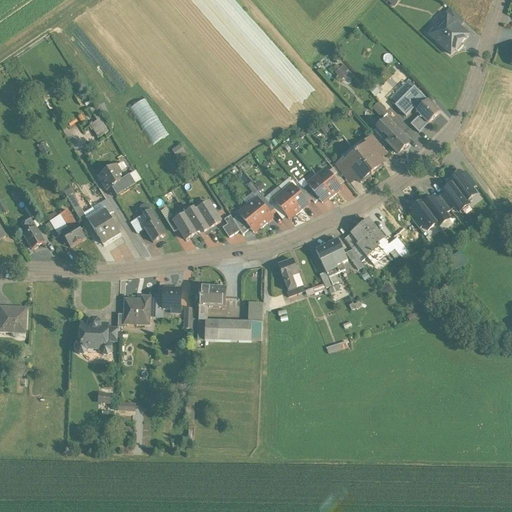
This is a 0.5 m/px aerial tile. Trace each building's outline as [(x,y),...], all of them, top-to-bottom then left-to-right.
[(463,22),(450,10),(445,16),(446,17),(447,17),(459,28),(463,22)] [(459,28),(447,17),(446,17),(429,36),(451,55),(468,36),(459,28)] [(344,67),(337,73),(342,79),(349,73),(344,67)] [(368,91),(375,98),(380,93),(373,86),(368,91)] [(414,88),(394,107),(405,118),(413,110),(416,113),(427,102),(414,88)] [(146,100),(131,110),(153,144),(167,135),(146,100)] [(433,103),(431,105),(427,102),(416,113),(420,117),(428,125),(439,114),(435,109),(437,107),(433,103)] [(106,103),(98,104),(99,112),(107,112),(106,103)] [(388,114),(378,104),(373,109),(382,119),(388,114)] [(419,133),(428,125),(420,117),(411,125),(419,133)] [(390,125),(385,120),(376,128),(388,140),(397,132),(390,125)] [(103,124),(93,131),(98,139),(108,131),(103,124)] [(409,144),(397,132),(388,140),(386,142),(398,155),(409,144)] [(382,150),(372,137),(364,143),(367,146),(368,145),(375,155),(382,150)] [(45,156),(51,151),(44,143),(38,147),(45,156)] [(375,155),(368,145),(367,146),(357,154),(356,153),(355,154),(372,175),(373,174),(373,173),(383,165),(383,166),(384,165),(375,155)] [(181,146),(172,151),(176,157),(185,153),(181,146)] [(372,175),(355,154),(354,155),(355,156),(345,163),(344,164),(352,174),(360,184),(361,184),(361,183),(370,175),(371,176),(372,175)] [(343,160),(336,166),(346,179),(352,174),(344,164),(345,163),(343,160)] [(125,180),(116,166),(98,177),(107,192),(112,189),(125,181),(125,180)] [(344,183),(333,169),(328,173),(339,187),(344,183)] [(327,171),(317,179),(333,198),(336,195),(335,193),(341,188),(328,173),(327,171)] [(136,173),(130,177),(136,186),(142,183),(136,173)] [(477,187),(466,173),(462,177),(472,191),(477,187)] [(459,174),(449,181),(452,184),(466,203),(466,202),(475,195),(472,191),(462,177),(459,174)] [(125,181),(112,189),(117,198),(136,186),(130,177),(125,180),(125,181)] [(333,198),(317,179),(308,186),(319,200),(322,204),(328,199),(329,200),(333,198)] [(452,184),(442,191),(445,195),(455,208),(459,213),(469,205),(466,202),(466,203),(452,184)] [(319,200),(308,186),(303,190),(304,191),(312,200),(315,204),(319,200)] [(299,195),(293,187),(284,195),(299,213),(302,211),(301,209),(307,204),(299,195)] [(304,191),(299,195),(307,204),(312,200),(304,191)] [(299,213),(284,195),(274,202),(276,204),(287,217),(289,219),(294,215),(296,216),(299,213)] [(455,208),(445,195),(440,198),(450,212),(455,208)] [(450,212),(440,198),(435,202),(445,215),(450,212)] [(271,208),(264,199),(260,203),(271,217),(275,213),(271,208)] [(435,202),(433,199),(424,206),(423,206),(437,224),(439,228),(449,220),(445,215),(435,202)] [(110,207),(106,201),(100,205),(105,213),(106,212),(108,216),(113,213),(110,207)] [(260,203),(258,201),(249,208),(264,227),(267,225),(266,223),(272,218),(271,217),(260,203)] [(437,224),(423,206),(424,206),(421,202),(411,210),(414,213),(424,227),(427,231),(437,224)] [(146,214),(150,207),(145,203),(140,210),(146,214)] [(221,223),(209,204),(198,211),(209,230),(221,223)] [(287,217),(276,204),(271,208),(275,213),(282,221),(287,217)] [(108,216),(106,212),(105,213),(100,205),(92,210),(111,240),(116,237),(120,235),(108,216)] [(79,206),(73,209),(80,221),(86,218),(86,217),(84,215),(79,206)] [(24,209),(31,220),(34,218),(28,207),(24,209)] [(264,227),(249,208),(239,216),(253,233),(259,228),(260,230),(264,227)] [(92,210),(84,215),(86,217),(86,218),(103,245),(106,243),(107,243),(111,240),(92,210)] [(209,230),(198,211),(192,215),(190,212),(185,215),(197,234),(202,231),(204,233),(209,230)] [(76,225),(68,212),(60,217),(68,230),(76,225)] [(150,212),(144,216),(150,226),(157,222),(150,212)] [(55,213),(48,217),(51,222),(58,217),(55,213)] [(424,227),(414,213),(409,217),(419,230),(424,227)] [(197,234),(185,215),(175,222),(174,222),(178,230),(185,241),(197,234)] [(240,232),(230,217),(225,220),(228,225),(234,236),(240,232)] [(178,230),(174,222),(175,222),(172,218),(166,221),(174,233),(178,230)] [(36,229),(31,220),(26,223),(25,227),(28,233),(36,229)] [(142,231),(136,221),(131,224),(137,235),(142,231)] [(379,234),(368,221),(362,226),(386,256),(394,250),(390,245),(389,247),(383,240),(386,238),(381,232),(379,234)] [(60,236),(51,222),(45,226),(54,240),(60,236)] [(150,226),(144,230),(153,244),(165,236),(157,222),(150,226)] [(247,232),(240,222),(235,225),(242,235),(247,232)] [(430,237),(434,244),(446,237),(443,232),(455,226),(453,223),(430,237)] [(85,240),(76,225),(68,230),(61,234),(63,238),(61,240),(65,245),(67,244),(70,249),(85,240)] [(234,236),(228,225),(222,229),(229,239),(234,236)] [(386,256),(362,226),(352,235),(359,244),(356,246),(359,249),(374,267),(386,256)] [(44,243),(36,229),(28,233),(23,236),(32,251),(44,243)] [(406,232),(390,245),(394,250),(398,255),(400,254),(403,258),(417,246),(406,232)] [(352,235),(345,240),(352,251),(354,253),(359,249),(356,246),(359,244),(352,235)] [(337,242),(316,252),(326,273),(332,287),(338,284),(334,276),(345,271),(342,264),(347,262),(337,242)] [(354,253),(352,251),(346,254),(358,271),(364,267),(354,253)] [(303,287),(293,261),(278,266),(283,281),(288,293),(303,287)] [(326,273),(320,276),(326,289),(332,287),(326,273)] [(388,285),(382,290),(387,295),(392,290),(388,285)] [(303,287),(288,293),(286,293),(288,298),(305,292),(303,287)] [(226,290),(200,288),(200,295),(196,295),(195,303),(199,303),(199,308),(206,308),(225,309),(226,290)] [(181,290),(164,290),(163,299),(163,310),(180,311),(181,290)] [(141,302),(125,301),(124,316),(124,325),(125,325),(149,326),(150,299),(142,298),(141,302)] [(354,306),(353,304),(349,306),(352,311),(361,306),(359,303),(354,306)] [(26,312),(12,311),(12,309),(0,308),(0,333),(13,334),(14,332),(25,333),(26,312)] [(251,323),(206,322),(207,312),(206,312),(206,308),(199,308),(198,342),(251,343),(251,323)] [(97,321),(92,321),(89,324),(89,327),(81,326),(81,345),(80,345),(76,348),(76,352),(79,356),(83,356),(87,353),(87,350),(100,351),(100,353),(103,356),(107,357),(111,354),(111,349),(108,346),(107,346),(107,342),(107,329),(107,327),(100,327),(100,325),(97,321)] [(118,330),(107,329),(107,342),(117,342),(118,330)] [(343,332),(324,338),(326,344),(345,338),(343,332)] [(346,342),(327,347),(330,355),(348,350),(346,342)] [(110,396),(101,396),(100,404),(109,404),(110,396)] [(136,413),(136,404),(118,405),(119,414),(136,413)]
